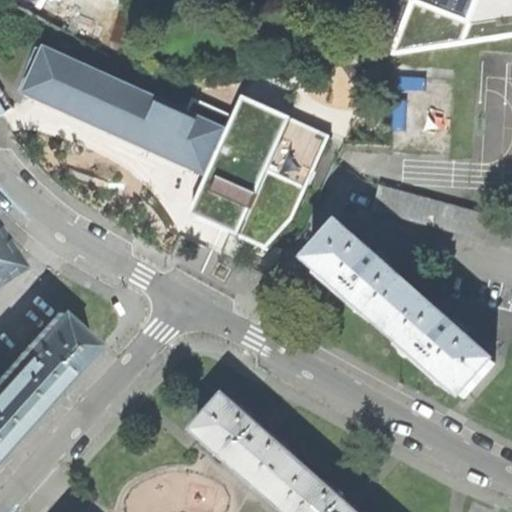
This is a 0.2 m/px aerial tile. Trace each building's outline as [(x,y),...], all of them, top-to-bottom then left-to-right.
[(511,0),(408,0),(388,57),(511,36),(511,0)] [(45,51),(26,94),(189,167),(185,175),(194,179),(291,225),(310,183),(276,168),(229,146),(219,141),(223,132),(45,51)] [(344,93),(363,101),(371,84),(353,76),(344,93)] [(197,100),(193,111),(221,123),(226,112),(197,100)] [(244,111),(229,146),(276,168),(290,132),(244,111)] [(511,223),(379,186),(370,212),(511,250),(511,223)] [(341,231),(311,263),(337,287),(333,291),(351,307),(355,302),(387,331),(417,298),(386,271),(389,268),(381,262),(375,256),(372,259),(341,231)] [(447,326),(417,298),(387,331),(417,359),(414,363),(431,378),(434,375),(461,400),(492,366),(462,338),(464,336),(456,328),(450,322),(447,326)] [(91,345),(55,313),(0,374),(0,394),(25,416),(50,389),(91,345)] [(0,444),(25,416),(0,394),(0,444)] [(224,400),(195,433),(269,500),(299,466),(269,440),(271,437),(264,430),(256,424),(254,426),(224,400)] [(340,502),(299,466),(269,500),(283,511),(355,511),(347,505),(342,501),(340,502)]
